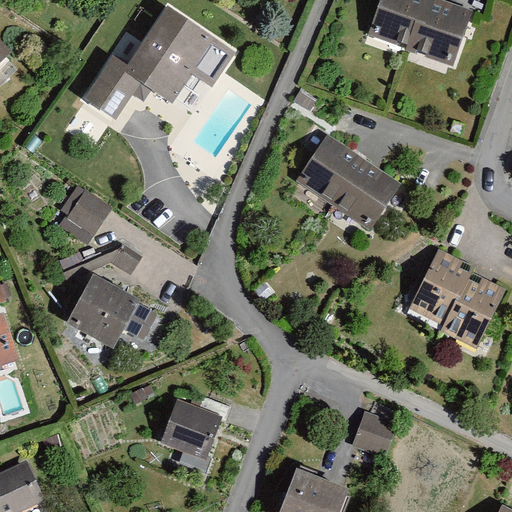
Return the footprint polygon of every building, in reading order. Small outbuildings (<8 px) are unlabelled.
[(425,0),(376,0),(363,40),(448,70),(467,14),(425,0)] [(105,56),(74,102),(109,125),(133,89),(163,108),(185,75),(206,90),(229,57),(156,8),(118,65),(105,56)] [(325,140),(293,187),(368,237),(400,190),(325,140)] [(56,235),(85,252),(111,209),(75,187),(59,214),(67,218),(56,235)] [(56,269),(61,280),(106,262),(127,278),(138,259),(113,247),(56,269)] [(471,272),(434,254),(406,309),(440,326),(434,337),(473,356),(504,293),(479,281),(476,288),(466,283),(471,272)] [(84,278),(56,327),(103,354),(115,332),(137,345),(153,318),(84,278)] [(0,322),(0,370),(14,365),(0,322)] [(204,403),(199,418),(213,423),(226,427),(232,412),(204,403)] [(166,405),(151,449),(197,467),(213,423),(199,418),(166,405)] [(362,414),(348,449),(379,461),(393,426),(362,414)] [(0,475),(0,511),(14,511),(39,501),(23,465),(0,475)] [(286,472),(270,511),(332,511),(340,493),(286,472)]
